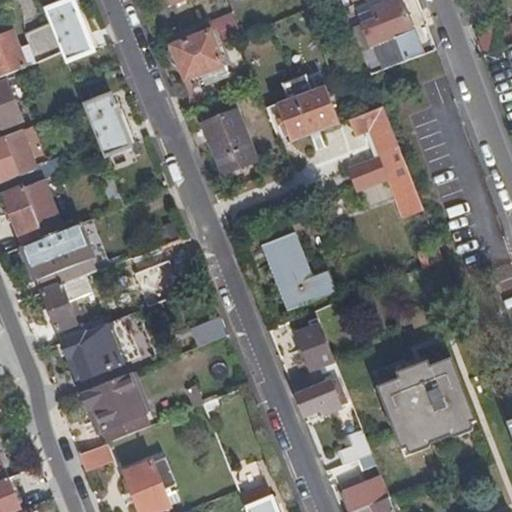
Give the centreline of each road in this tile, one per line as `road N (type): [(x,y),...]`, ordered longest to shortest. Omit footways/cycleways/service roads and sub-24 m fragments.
road 1 (residential): [(328,511),(115,0)]
road 2 (residential): [(0,307),(79,511)]
road 3 (residential): [(439,0),(511,193)]
